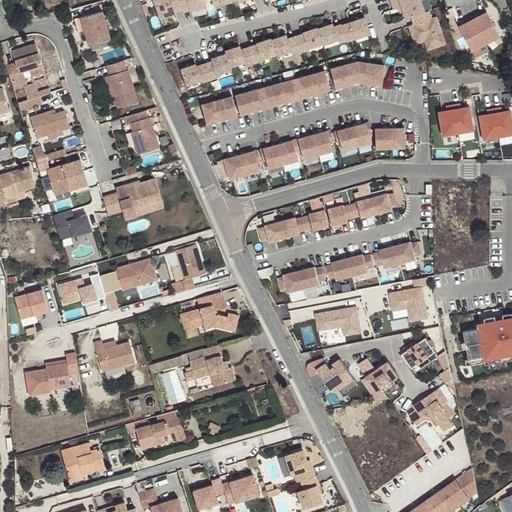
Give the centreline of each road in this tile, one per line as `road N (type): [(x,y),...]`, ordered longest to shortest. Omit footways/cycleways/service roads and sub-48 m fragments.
road 1 (residential): [(511,166),(352,173),(218,215)]
road 2 (residential): [(56,499),(319,422)]
road 3 (residential): [(121,0),(218,215)]
road 4 (residential): [(218,215),(319,422)]
road 5 (residential): [(106,171),(68,43),(51,27),(6,22),(0,12)]
road 6 (unknown): [(290,362),(384,344),(410,381),(401,402)]
road 7 (residential): [(176,45),(328,0)]
road 8 (unknown): [(372,511),(453,461),(460,433)]
